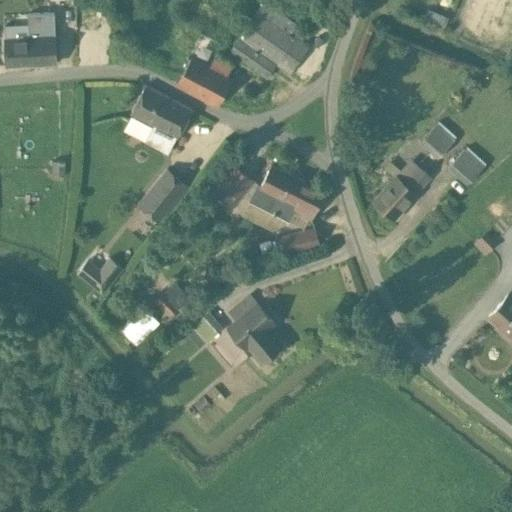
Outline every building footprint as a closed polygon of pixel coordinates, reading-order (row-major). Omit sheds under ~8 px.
[(301,26),(263,1),(228,52),(266,78),(276,64),(290,73),(308,45),(294,36),(301,26)] [(6,39),(3,39),(4,65),(55,62),(52,12),(28,13),(28,24),(5,26),(6,39)] [(232,65),(214,56),(208,67),(190,57),(177,81),(216,102),(229,78),(226,77),(232,65)] [(130,112),(153,124),(145,141),(168,153),(191,109),(145,84),(130,112)] [(454,139),(436,123),(419,142),(438,158),(454,139)] [(484,165),(464,148),(447,167),(467,184),(484,165)] [(430,176),(410,159),(372,202),(393,220),(417,193),(416,192),(430,176)] [(52,160),(52,174),(64,175),(65,161),(52,160)] [(249,200),(242,213),(272,228),(289,221),(295,210),(310,218),(324,192),(270,165),(259,186),(257,184),(249,200)] [(189,185),(167,167),(136,204),(159,222),(189,185)] [(320,244),(315,226),(275,237),(280,255),(320,244)] [(484,230),(473,241),(485,253),(496,243),(484,230)] [(109,255),(88,281),(102,292),(123,267),(109,255)] [(165,292),(155,302),(169,316),(179,306),(185,301),(174,289),(168,295),(165,292)] [(511,297),(507,293),(487,316),(511,336),(511,297)] [(273,322),(249,294),(230,311),(236,319),(227,327),(245,348),(247,345),(262,362),(282,345),(267,328),(273,322)] [(149,304),(123,328),(138,343),(163,320),(149,304)] [(223,326),(209,310),(185,331),(200,347),(223,326)] [(233,369),(249,393),(266,382),(251,358),(233,369)] [(215,386),(207,393),(217,404),(224,398),(215,386)] [(204,397),(195,405),(201,412),(210,404),(204,397)]
